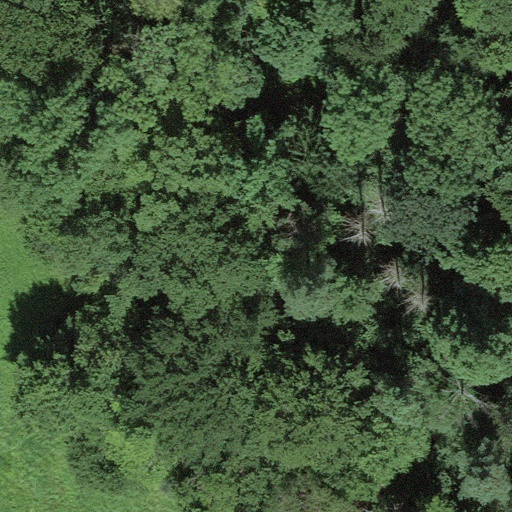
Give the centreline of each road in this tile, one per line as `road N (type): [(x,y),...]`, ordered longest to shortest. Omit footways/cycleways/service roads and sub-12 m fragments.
road 1 (track): [(511,171),(346,0)]
road 2 (track): [(142,0),(252,13),(309,0)]
